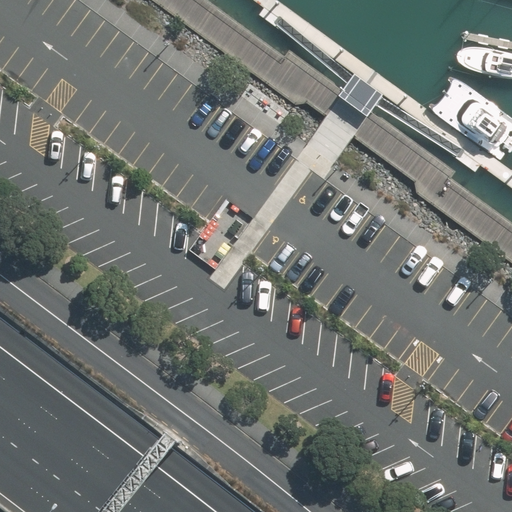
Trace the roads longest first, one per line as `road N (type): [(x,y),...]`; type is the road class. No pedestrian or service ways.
road 1 (residential): [(0,266),(311,511)]
road 2 (motorway): [(0,432),(103,511)]
